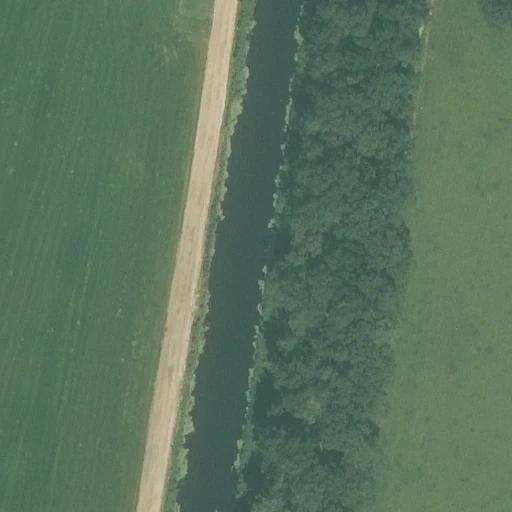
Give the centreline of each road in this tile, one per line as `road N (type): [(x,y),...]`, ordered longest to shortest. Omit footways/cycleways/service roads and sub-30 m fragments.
road 1 (track): [(256,511),(331,0)]
road 2 (track): [(150,511),(225,0)]
